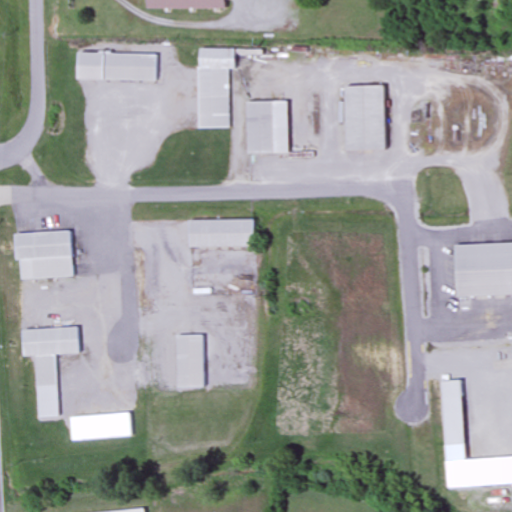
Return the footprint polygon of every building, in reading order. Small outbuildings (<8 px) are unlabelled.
[(151,0),(227,0),(227,10),(151,10),(151,0)] [(86,56),(160,58),(159,85),(85,83),(86,56)] [(204,131),(203,71),(230,71),(231,130),(204,131)] [(349,152),(347,89),(385,88),(387,150),(349,152)] [(293,155),(254,157),(251,106),(290,104),(293,155)] [(195,225),(258,223),(258,247),(195,249),(195,225)] [(75,277),(74,232),(18,233),(20,279),(75,277)] [(459,249),(511,246),(511,296),(461,299),(459,249)] [(25,332),(80,329),(82,356),(27,359),(25,332)] [(182,391),(180,337),(205,337),(207,390),(182,391)] [(464,381),(442,382),(445,446),(467,445),(464,381)] [(75,419),(132,414),(134,438),(77,444),(75,419)]
